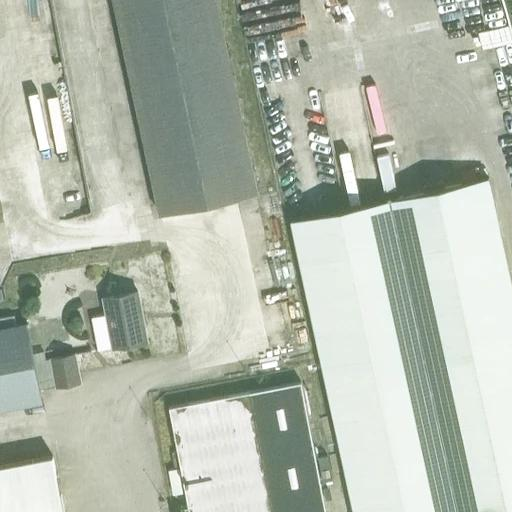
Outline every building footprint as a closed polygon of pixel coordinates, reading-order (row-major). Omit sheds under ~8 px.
[(114,0),(160,212),(258,191),(216,0),(114,0)] [(291,219),(355,511),(511,511),(511,281),(489,176),(291,219)] [(138,290),(124,293),(104,296),(108,313),(94,316),(100,348),(147,339),(138,290)] [(35,361),(30,335),(27,319),(0,324),(0,408),(23,404),(43,400),(41,388),(81,380),(75,353),(35,361)] [(293,335),(295,351),(308,349),(305,333),(293,335)] [(249,390),(170,405),(190,511),(273,511),(272,509),(324,499),(301,381),(249,390)] [(64,511),(53,455),(0,465),(0,511),(64,511)]
